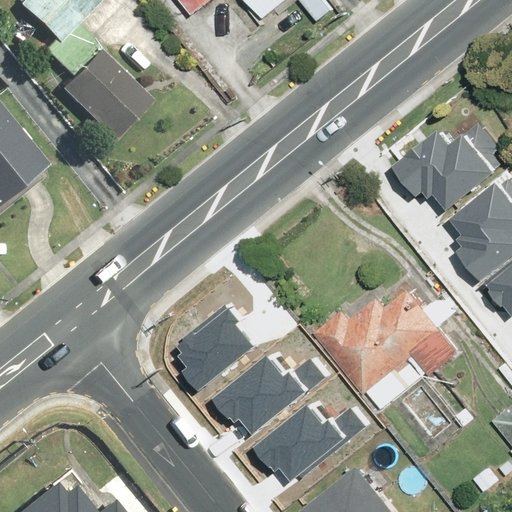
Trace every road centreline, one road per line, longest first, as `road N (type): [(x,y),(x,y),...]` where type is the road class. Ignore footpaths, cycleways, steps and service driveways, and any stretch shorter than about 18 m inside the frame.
road 1 (secondary): [(67,323),(468,0)]
road 2 (residential): [(226,511),(67,323)]
